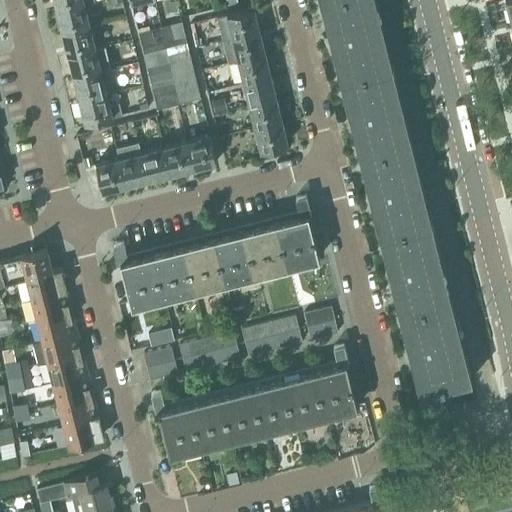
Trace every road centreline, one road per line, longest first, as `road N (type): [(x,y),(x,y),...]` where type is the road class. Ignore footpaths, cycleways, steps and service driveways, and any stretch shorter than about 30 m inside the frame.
road 1 (residential): [(154,511),(80,218)]
road 2 (residential): [(405,451),(333,170)]
road 3 (residential): [(80,218),(118,221),(333,170)]
road 4 (tertiary): [(491,247),(429,0)]
road 5 (residential): [(175,511),(405,451)]
road 6 (residential): [(80,218),(26,8)]
road 7 (residential): [(333,170),(290,0)]
